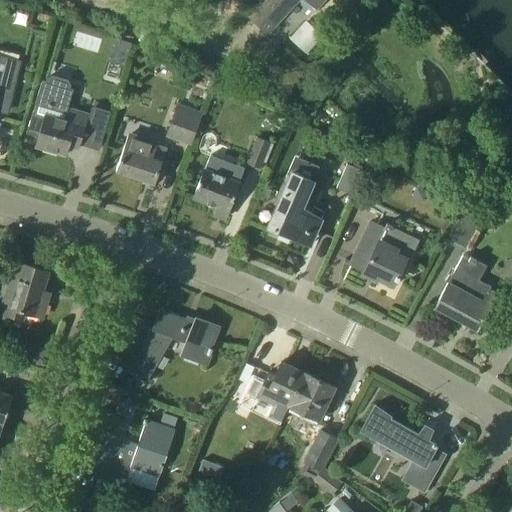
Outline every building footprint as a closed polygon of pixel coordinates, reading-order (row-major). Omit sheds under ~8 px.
[(263,0),(248,16),(268,34),(299,0),(305,0),(316,9),(324,0),(263,0)] [(114,38),(111,49),(129,54),(132,44),(114,38)] [(0,110),(7,112),(16,79),(18,60),(0,55),(0,110)] [(88,115),(67,109),(73,89),(71,89),(72,85),(68,80),(52,74),(48,77),(47,81),(43,80),(27,133),(39,136),(36,146),(65,154),(69,142),(78,145),(88,115)] [(167,136),(193,145),(205,112),(179,103),(167,136)] [(90,107),(88,145),(104,146),(106,108),(90,107)] [(166,149),(156,146),(128,136),(116,170),(155,183),(162,162),(161,161),(166,149)] [(261,169),(271,142),(257,137),(247,164),(261,169)] [(228,211),(245,168),(210,154),(193,198),(228,211)] [(347,163),(337,188),(353,195),(364,171),(347,163)] [(314,234),(322,216),(311,211),(310,212),(302,207),(313,180),(292,172),(284,192),(288,193),(273,229),(305,243),(310,232),(314,234)] [(481,220),(464,211),(449,239),(466,248),(481,220)] [(386,229),(374,223),(367,237),(365,236),(352,263),(365,270),(364,272),(377,279),(378,276),(393,284),(395,279),(398,280),(401,275),(398,274),(405,258),(397,255),(399,251),(380,241),(386,229)] [(470,259),(463,255),(435,306),(477,329),(482,320),(483,320),(496,295),(489,291),(491,286),(479,280),(487,265),(470,256),(470,259)] [(6,314),(23,319),(25,312),(43,317),(48,300),(41,298),(48,271),(16,261),(11,277),(17,279),(6,314)] [(212,348),(210,347),(219,327),(196,318),(194,323),(161,310),(154,328),(154,329),(137,358),(153,366),(172,335),(189,342),(184,354),(207,363),(212,348)] [(289,404),(304,372),(281,361),(275,375),(268,372),(258,394),(274,402),(276,398),(289,404)] [(304,372),(289,404),(288,405),(305,412),(308,407),(322,413),(335,386),(304,372)] [(0,422),(3,424),(13,395),(0,390),(0,422)] [(251,407),(264,412),(269,402),(256,396),(251,407)] [(375,405),(361,429),(424,465),(413,485),(425,492),(446,454),(435,448),(437,444),(428,439),(433,429),(425,425),(418,434),(390,418),(391,415),(375,405)] [(98,453),(91,474),(124,486),(130,466),(159,476),(175,429),(146,419),(138,445),(108,434),(101,455),(98,453)] [(322,472),(320,471),(325,465),(339,437),(322,428),(304,462),(299,472),(316,482),(322,472)] [(213,477),(218,466),(202,460),(197,471),(213,477)] [(333,495),(345,481),(325,465),(320,471),(322,472),(316,482),(333,495)] [(420,511),(423,507),(412,500),(404,511),(420,511)] [(287,511),(285,509),(286,508),(281,501),(266,511),(287,511)] [(354,511),(352,510),(344,502),(333,511),(354,511)]
